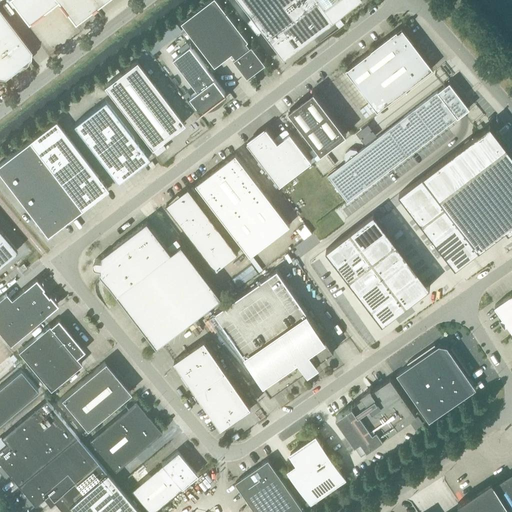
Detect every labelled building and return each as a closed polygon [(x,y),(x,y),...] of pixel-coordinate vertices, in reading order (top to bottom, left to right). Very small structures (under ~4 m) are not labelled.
[(11,0),(29,23),(58,1),(75,24),(105,0),(11,0)] [(207,0),(182,19),(215,63),(232,50),(236,55),(234,56),(248,74),(265,60),(252,42),(250,44),(247,39),(249,38),(219,0),(207,0)] [(242,0),(284,55),(356,0),(242,0)] [(0,76),(5,77),(23,64),(25,64),(27,62),(28,60),(30,58),(31,51),(0,9),(0,76)] [(377,109),(433,66),(432,65),(431,65),(421,51),(415,42),(414,42),(404,29),(404,28),(403,27),(398,30),(397,28),(395,30),(396,30),(389,35),(379,42),(380,42),(373,47),(371,48),(372,48),(348,66),(346,67),(377,109)] [(190,45),(174,58),(198,90),(206,100),(212,96),(215,100),(226,92),(226,91),(225,90),(219,83),(215,77),(190,45)] [(104,84),(104,85),(152,147),(156,153),(158,151),(166,145),(162,139),(163,138),(184,122),(136,60),(120,72),(104,84)] [(346,160),(328,174),(348,200),(457,116),(458,117),(470,107),(450,81),(437,90),(438,90),(358,151),(356,149),(350,148),(345,152),(345,158),(346,160)] [(289,108),(288,109),(321,151),(346,132),(314,89),(313,90),(314,91),(290,109),(289,108)] [(148,157),(105,100),(74,124),(117,181),(148,157)] [(370,102),(360,109),(366,117),(376,109),(370,102)] [(28,138),(80,207),(107,187),(55,118),(28,138)] [(399,192),(455,266),(505,228),(511,222),(511,151),(490,123),(399,192)] [(266,127),(248,141),(280,183),(311,159),(291,131),(290,132),(277,141),(274,137),(266,127)] [(0,172),(47,234),(81,208),(29,140),(0,162),(0,172)] [(195,182),(249,253),(289,223),(235,151),(195,182)] [(169,206),(215,267),(237,251),(188,185),(187,186),(187,187),(169,206)] [(374,212),(326,248),(382,322),(430,285),(374,212)] [(101,258),(97,257),(96,257),(95,258),(94,258),(93,259),(93,260),(93,261),(93,262),(93,263),(94,264),(95,265),(96,265),(100,266),(99,270),(156,344),(221,295),(181,242),(171,250),(147,218),(104,251),(102,253),(101,258)] [(0,264),(17,250),(0,229),(0,264)] [(22,271),(27,267),(23,263),(19,266),(22,271)] [(326,340),(307,312),(277,269),(215,312),(245,355),(264,383),(271,393),(306,369),(308,373),(320,365),(317,361),(334,350),(326,340)] [(0,331),(9,343),(57,303),(48,293),(48,294),(48,295),(42,287),(43,288),(44,287),(35,277),(10,297),(5,291),(0,295),(0,331)] [(511,292),(494,305),(502,315),(499,317),(505,326),(508,324),(511,330),(511,333),(511,334),(511,335),(511,292)] [(84,350),(58,318),(50,325),(50,324),(19,350),(51,388),(81,363),(76,356),(84,350)] [(204,339),(175,359),(184,373),(196,390),(226,370),(204,339)] [(409,364),(397,372),(430,419),(477,387),(468,374),(470,373),(452,347),(450,348),(447,345),(439,343),(434,347),(434,346),(433,345),(434,343),(432,344),(422,351),(409,360),(407,362),(408,362),(409,364)] [(131,391),(105,360),(61,397),(87,428),(131,391)] [(0,419),(37,388),(20,367),(0,383),(0,419)] [(250,405),(226,370),(196,390),(195,391),(220,426),(250,405)] [(363,394),(364,396),(363,397),(355,402),(354,403),(354,404),(353,405),(353,404),(336,415),(362,452),(379,439),(379,440),(381,439),(381,438),(388,433),(389,433),(389,432),(397,427),(398,426),(406,421),(407,420),(415,415),(416,414),(415,413),(410,405),(409,404),(404,396),(403,395),(397,388),(398,387),(397,386),(391,379),(392,379),(391,377),(389,378),(382,384),(382,383),(380,384),(381,384),(373,390),(372,390),(370,389),(371,388),(362,394),(363,394)] [(0,471),(5,478),(10,474),(18,483),(76,435),(46,399),(1,436),(0,437),(0,471)] [(141,412),(144,410),(136,401),(90,439),(115,470),(145,445),(146,445),(147,446),(146,444),(162,431),(147,414),(145,416),(141,412)] [(294,476),(288,468),(311,503),(347,478),(329,452),(326,454),(321,446),(323,444),(316,433),(289,452),(302,471),(294,476)] [(76,435),(18,483),(24,491),(19,495),(22,498),(22,503),(22,505),(28,505),(30,508),(44,497),(48,493),(53,498),(54,499),(60,494),(68,503),(106,471),(98,461),(76,435)] [(130,488),(150,511),(196,473),(176,450),(130,488)] [(243,493),(254,511),(294,511),(302,507),(267,458),(252,469),(253,470),(235,481),(239,487),(239,488),(243,493)] [(140,511),(106,471),(68,503),(75,511),(140,511)] [(511,511),(511,471),(494,483),(492,479),(458,502),(461,507),(464,511),(511,511)]
